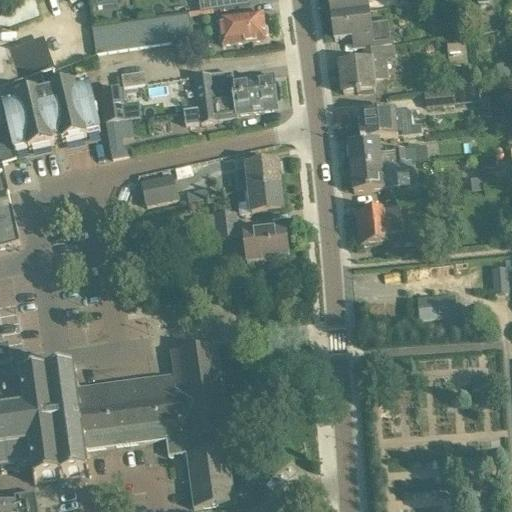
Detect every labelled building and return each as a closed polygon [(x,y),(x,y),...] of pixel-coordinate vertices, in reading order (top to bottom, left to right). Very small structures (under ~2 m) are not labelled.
[(94,0),(96,11),(118,8),(116,0),(94,0)] [(198,0),(201,14),(248,7),(247,0),(198,0)] [(329,0),(332,19),(370,14),(368,2),(381,0),(329,0)] [(370,14),(332,19),(336,44),(361,40),(363,52),(391,48),(388,24),(371,26),(370,14)] [(231,19),(219,21),(223,47),(234,46),(267,42),(264,15),(230,19),(231,19)] [(177,18),(167,20),(171,46),(181,44),(193,43),(189,16),(177,18)] [(167,20),(156,21),(160,48),(171,46),(167,20)] [(156,21),(146,23),(150,49),(160,48),(156,21)] [(146,23),(135,24),(139,51),(150,49),(146,23)] [(135,24),(125,26),(129,52),(139,51),(135,24)] [(125,26),(114,27),(118,54),(129,52),(125,26)] [(114,27),(103,29),(107,56),(118,54),(114,27)] [(103,29),(92,31),(96,57),(107,56),(103,29)] [(0,92),(43,78),(54,74),(42,42),(10,54),(0,51),(0,92)] [(366,65),(341,68),(344,97),(357,95),(357,97),(361,97),(361,95),(375,93),(374,83),(388,81),(386,63),(396,62),(394,49),(365,52),(366,65)] [(146,75),(122,79),(124,93),(148,89),(146,75)] [(0,167),(4,167),(18,162),(16,153),(30,150),(30,153),(44,150),(54,147),(54,144),(63,142),(64,145),(75,142),(88,139),(87,137),(101,133),(90,89),(88,79),(46,89),(43,78),(0,92),(0,167)] [(198,93),(197,93),(198,106),(277,96),(274,78),(232,84),(233,89),(225,90),(198,93)] [(116,93),(102,95),(107,128),(121,126),(132,124),(137,124),(135,106),(118,109),(116,93)] [(453,94),(424,97),(426,111),(454,108),(453,94)] [(198,106),(199,111),(186,113),(186,114),(185,114),(187,128),(202,126),(202,127),(239,122),(239,118),(279,113),(277,96),(198,106)] [(394,112),(361,115),(364,144),(379,142),(397,141),(394,112)] [(364,144),(349,145),(351,171),(406,165),(411,164),(418,164),(416,150),(394,152),(394,154),(381,156),(379,142),(364,144)] [(279,164),(243,167),(246,193),(281,189),(279,164)] [(411,164),(406,165),(351,171),(354,196),(384,193),(384,192),(399,190),(397,176),(412,175),(411,164)] [(171,180),(140,187),(145,211),(176,203),(171,180)] [(10,195),(7,181),(0,182),(0,213),(13,210),(10,195)] [(281,189),(246,193),(248,216),(284,212),(281,189)] [(0,251),(21,245),(13,210),(0,213),(0,251)] [(400,210),(356,216),(360,249),(388,246),(387,237),(403,235),(400,210)] [(236,215),(214,218),(215,229),(237,227),(236,215)] [(237,227),(215,229),(216,241),(238,239),(237,227)] [(286,232),(244,236),(247,265),(261,263),(260,259),(288,256),(286,232)] [(449,236),(425,239),(427,252),(451,248),(449,236)] [(505,297),(503,274),(491,276),(493,295),(493,297),(493,299),(505,297)] [(179,295),(163,298),(165,309),(181,307),(179,295)] [(455,295),(419,298),(421,319),(457,315),(455,295)] [(0,366),(12,365),(10,343),(0,345),(0,366)] [(155,380),(80,391),(89,453),(166,442),(168,459),(186,457),(194,511),(236,505),(228,450),(224,451),(222,435),(226,434),(214,348),(172,354),(175,377),(155,380)] [(85,453),(89,453),(80,391),(80,388),(76,389),(73,373),(76,370),(75,368),(72,371),(51,374),(50,369),(48,369),(48,367),(45,368),(45,369),(43,370),(44,375),(23,378),(20,376),(19,378),(21,380),(24,397),(10,399),(9,395),(7,395),(7,399),(0,400),(0,470),(1,470),(2,475),(20,472),(19,468),(34,465),(36,482),(35,485),(36,486),(38,484),(58,481),(59,486),(61,486),(61,488),(64,487),(64,486),(66,486),(65,480),(86,477),(89,479),(90,477),(88,475),(85,459),(89,459),(89,457),(85,457),(85,453)] [(15,502),(0,504),(0,511),(37,511),(35,496),(14,499),(15,502)]
